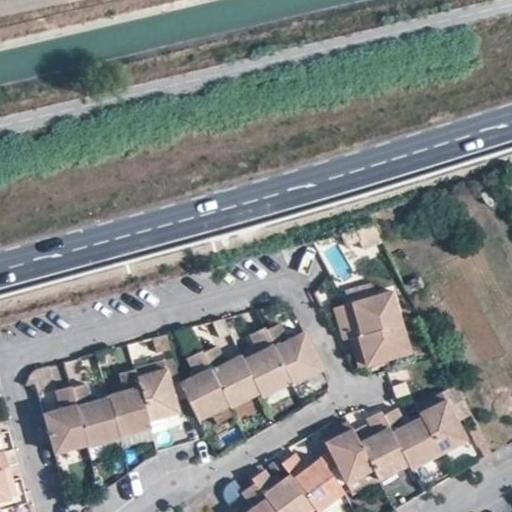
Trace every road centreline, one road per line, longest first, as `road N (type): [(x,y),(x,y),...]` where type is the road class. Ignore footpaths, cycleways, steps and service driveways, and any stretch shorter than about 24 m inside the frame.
road 1 (residential): [(339,397),(340,378),(302,303),(277,286),(28,354),(10,380),(43,511)]
road 2 (secondary): [(0,268),(511,122)]
road 3 (residential): [(149,511),(339,397)]
